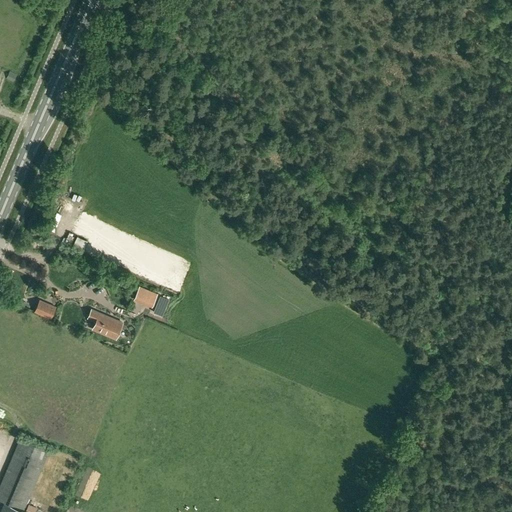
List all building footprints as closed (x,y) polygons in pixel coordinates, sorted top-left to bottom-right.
[(16,75),(12,73),(9,72),(6,80),(8,81),(13,83),(16,75)] [(122,279),(119,284),(125,287),(128,281),(122,279)] [(140,286),(136,295),(154,303),(158,294),(140,286)] [(160,295),(153,312),(163,316),(170,299),(160,295)] [(56,307),(40,300),(35,311),(51,318),(56,307)] [(93,329),(115,338),(122,322),(92,309),(89,317),(96,321),(93,329)] [(49,451),(20,438),(0,486),(0,499),(14,505),(24,509),(49,451)]
